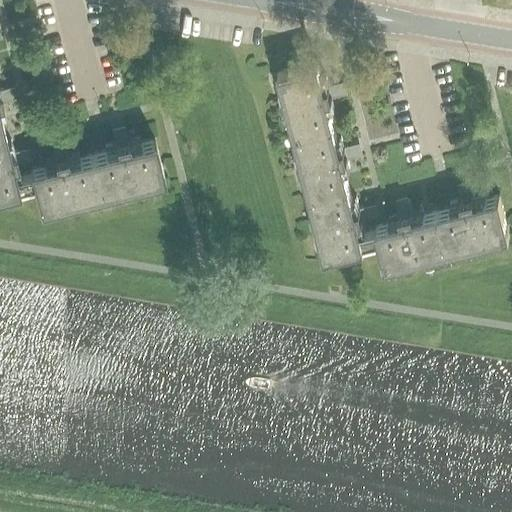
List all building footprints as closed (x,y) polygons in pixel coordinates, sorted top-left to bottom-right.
[(333,122),(330,109),(334,108),(331,97),(342,94),(340,85),(334,86),(331,84),(328,85),(325,73),(321,74),(318,62),(319,62),(318,60),(288,67),(287,67),(282,68),(282,69),(278,70),(278,72),(279,72),(294,132),(333,122)] [(0,128),(3,127),(0,114),(4,113),(1,102),(12,99),(10,91),(5,92),(1,90),(0,89),(0,128)] [(349,184),(345,170),(349,169),(346,158),(357,155),(355,146),(349,148),(346,145),(343,146),(341,135),(337,136),(333,122),(294,132),(309,193),(349,184)] [(0,128),(0,193),(19,189),(19,188),(33,184),(30,173),(19,175),(16,163),(27,160),(25,152),(20,153),(16,151),(14,152),(11,140),(7,141),(3,127),(0,128)] [(101,192),(162,177),(163,177),(164,177),(163,173),(162,167),(161,167),(154,137),(152,138),(139,141),(138,137),(127,140),(125,129),(116,131),(117,136),(115,139),(116,143),(103,146),(104,150),(91,153),(101,192)] [(91,153),(77,157),(76,153),(65,155),(63,144),(54,146),(56,152),(53,155),(54,158),(43,161),(44,165),(30,168),(30,167),(29,168),(30,173),(33,184),(36,198),(37,204),(38,204),(39,208),(41,207),(101,192),(91,153)] [(309,193),(324,254),(324,255),(329,254),(329,255),(334,253),(365,245),(364,243),(378,240),(375,228),(365,231),(362,219),(372,217),(370,208),(365,209),(362,207),(359,208),(356,196),(352,197),(349,184),(309,193)] [(446,248),(507,232),(507,233),(509,233),(508,228),(507,223),(506,223),(499,193),(497,193),(497,194),(485,197),(484,193),(472,196),(470,184),(461,186),(463,192),(460,195),(461,198),(448,202),(449,206),(437,209),(446,248)] [(437,209),(422,213),(421,208),(411,211),(408,200),(399,202),(401,207),(399,210),(400,214),(388,217),(389,221),(376,224),(374,224),(375,228),(378,240),(382,254),(381,254),(383,260),(384,264),(386,263),(446,248),(437,209)] [(424,263),(426,271),(434,270),(432,261),(424,263)]
